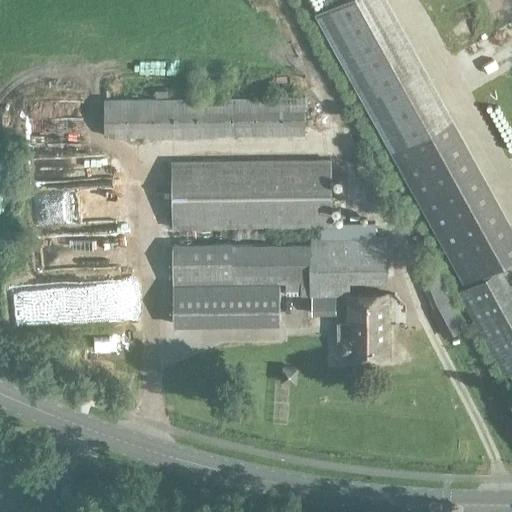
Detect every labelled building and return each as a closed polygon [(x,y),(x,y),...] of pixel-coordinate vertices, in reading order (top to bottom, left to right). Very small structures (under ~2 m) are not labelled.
[(511,252),(511,224),(386,0),(338,0),(320,11),(468,277),(511,252)] [(420,53),(429,49),(417,27),(408,31),(420,53)] [(106,136),(305,134),(304,96),(104,99),(106,136)] [(488,154),(479,161),(491,176),(500,169),(488,154)] [(173,228),(323,226),(333,226),(333,223),(332,158),(173,160),(173,228)] [(57,189),(86,190),(86,164),(57,164),(57,189)] [(173,244),(173,320),(280,320),(279,282),(286,282),(286,295),(347,293),(351,293),(351,281),(388,279),(388,235),(375,235),(375,223),(333,223),(333,226),(323,226),(322,236),(311,236),(310,241),(233,243),(173,244)] [(452,299),(443,277),(438,265),(419,273),(434,309),(432,310),(443,336),(461,328),(449,300),(452,299)] [(511,286),(501,266),(458,291),(504,378),(511,375),(511,286)] [(388,291),(351,293),(347,293),(348,322),(339,322),(341,355),(350,354),(350,357),(392,355),(388,291)] [(282,366),(281,381),(297,382),(298,366),(282,366)]
